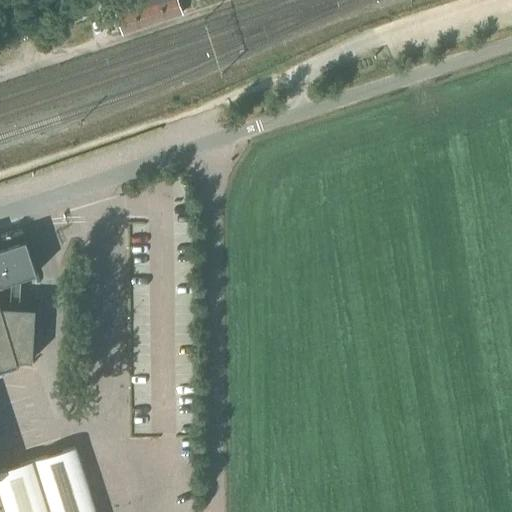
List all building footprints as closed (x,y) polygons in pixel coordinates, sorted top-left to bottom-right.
[(99,0),(80,0),(55,9),(60,25),(87,17),(103,11),(99,0)] [(177,0),(158,0),(145,4),(144,0),(126,0),(129,10),(116,14),(122,33),(182,13),(177,0)] [(87,47),(100,43),(96,28),(82,32),(87,47)] [(35,268),(26,239),(0,246),(0,394),(26,385),(16,357),(32,358),(34,305),(0,303),(0,283),(36,273),(35,268)] [(35,466),(49,511),(94,511),(84,480),(73,446),(60,450),(33,458),(35,466)] [(0,467),(0,489),(7,511),(49,511),(35,466),(33,458),(0,467)]
